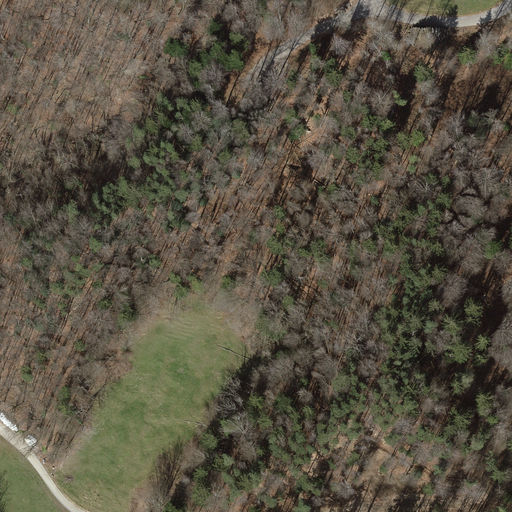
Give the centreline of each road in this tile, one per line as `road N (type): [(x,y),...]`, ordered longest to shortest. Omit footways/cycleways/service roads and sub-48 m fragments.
road 1 (track): [(350,511),(470,499),(486,486),(511,410)]
road 2 (track): [(368,3),(407,23),(477,22),(511,4)]
